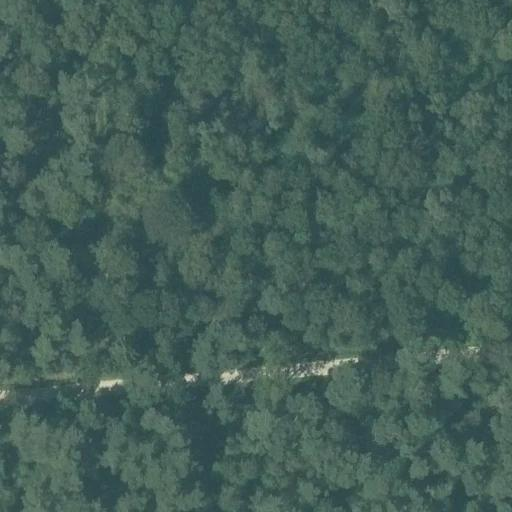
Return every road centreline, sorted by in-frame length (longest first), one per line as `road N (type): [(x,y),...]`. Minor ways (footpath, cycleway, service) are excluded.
road 1 (track): [(511,351),(0,395)]
road 2 (track): [(100,0),(103,386)]
road 3 (track): [(219,511),(209,377)]
